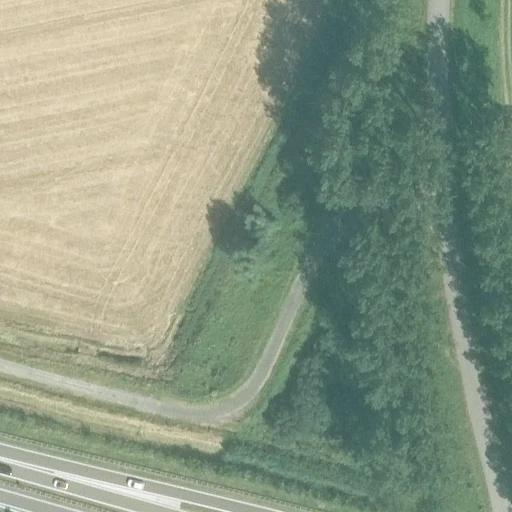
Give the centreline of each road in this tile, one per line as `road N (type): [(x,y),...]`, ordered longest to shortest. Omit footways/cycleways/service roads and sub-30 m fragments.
road 1 (track): [(0,364),(184,415),(220,412),(254,387),(331,228),(447,196)]
road 2 (unclassified): [(502,511),(462,346),(440,118),(445,0)]
road 3 (trunk): [(243,511),(0,452)]
road 4 (trunk): [(176,511),(0,460)]
